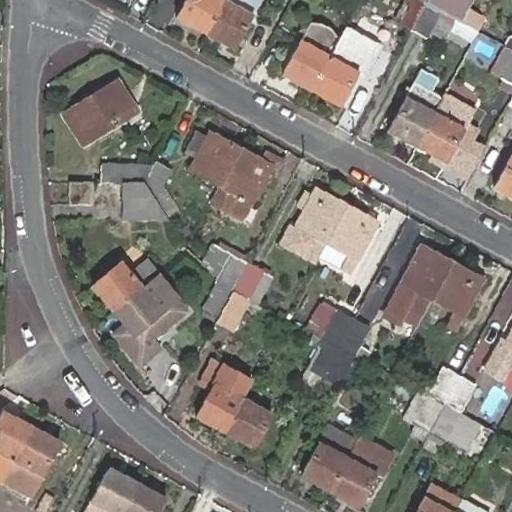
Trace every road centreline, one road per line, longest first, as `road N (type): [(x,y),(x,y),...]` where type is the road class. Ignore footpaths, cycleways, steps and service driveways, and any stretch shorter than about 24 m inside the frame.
road 1 (residential): [(27,17),(28,189),(39,264),(63,320),(97,376),(149,431),(282,511)]
road 2 (residential): [(511,245),(94,21),(27,17)]
